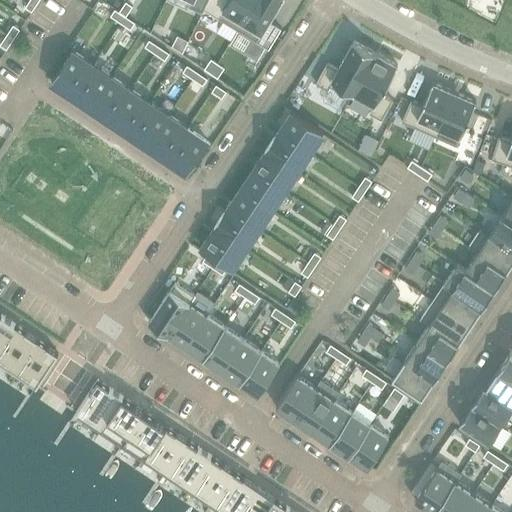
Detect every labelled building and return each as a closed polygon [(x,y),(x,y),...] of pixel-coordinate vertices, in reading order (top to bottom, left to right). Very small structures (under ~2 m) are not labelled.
[(31,11),(38,1),(37,0),(28,0),(25,6),(31,11)] [(190,0),(188,6),(202,12),(204,9),(207,0),(190,0)] [(207,0),(204,9),(218,17),(237,29),(254,0),(207,0)] [(254,0),(237,29),(256,41),(268,48),(281,28),(269,20),(281,0),(254,0)] [(125,1),(118,11),(125,15),(132,5),(125,1)] [(110,15),(120,22),(125,15),(118,11),(115,8),(110,15)] [(495,23),(500,14),(476,10),(475,13),(495,23)] [(125,15),(120,22),(130,29),(135,22),(125,15)] [(157,22),(150,32),(157,37),(164,27),(157,22)] [(6,34),(13,39),(20,28),(13,24),(6,34)] [(0,44),(6,49),(13,39),(6,34),(0,43),(0,44)] [(178,35),(172,46),(183,52),(188,40),(178,35)] [(144,46),(155,53),(159,46),(149,39),(144,46)] [(327,62),(316,83),(328,90),(330,85),(351,97),(376,52),(354,40),(338,68),(327,62)] [(169,53),(159,46),(155,53),(165,59),(169,53)] [(51,82),(71,95),(93,63),(73,50),(51,82)] [(376,52),(351,97),(371,108),(369,112),(381,119),(393,99),(382,92),(398,64),(376,52)] [(211,58),(204,68),(210,73),(217,62),(211,58)] [(224,67),(217,62),(210,73),(217,77),(224,67)] [(90,108),(111,76),(92,63),(71,95),(90,108)] [(182,71),(192,78),(197,71),(187,64),(182,71)] [(197,71),(192,78),(203,85),(207,78),(197,71)] [(109,121),(130,89),(111,76),(90,108),(109,121)] [(411,99),(401,121),(435,135),(454,91),(432,81),(422,104),(411,99)] [(226,91),(216,84),(211,91),(222,98),(226,91)] [(128,133),(149,101),(130,89),(109,121),(128,133)] [(454,91),(435,135),(457,145),(476,101),(454,91)] [(287,102),(303,113),(309,101),(293,92),(287,102)] [(147,146),(168,114),(149,101),(128,133),(147,146)] [(166,159),(187,127),(168,114),(147,146),(166,159)] [(308,156),(321,136),(289,114),(276,134),(308,156)] [(185,172),(207,140),(187,127),(166,159),(185,172)] [(295,174),(308,156),(276,134),(263,153),(295,174)] [(367,134),(359,150),(372,156),(379,140),(367,134)] [(499,136),(491,159),(511,165),(511,134),(510,140),(499,136)] [(295,174),(263,153),(251,172),(283,193),(295,174)] [(422,165),(412,158),(407,166),(417,173),(422,165)] [(443,174),(453,180),(461,167),(451,161),(443,174)] [(433,172),(422,165),(417,173),(428,180),(433,172)] [(473,173),(466,168),(460,177),(467,181),(473,173)] [(283,193),(251,172),(238,191),(270,212),(283,193)] [(365,176),(358,186),(365,190),(372,180),(365,176)] [(365,190),(358,186),(351,196),(358,200),(365,190)] [(410,187),(405,197),(420,204),(424,194),(410,187)] [(466,192),(459,187),(453,196),(460,200),(466,192)] [(257,231),(270,212),(238,191),(225,210),(257,231)] [(511,198),(501,215),(511,223),(511,198)] [(257,231),(225,210),(212,229),(245,250),(257,231)] [(333,224),(340,228),(347,218),(340,213),(333,224)] [(447,219),(441,215),(435,223),(441,228),(447,219)] [(511,223),(501,215),(489,233),(481,227),(480,228),(511,249),(511,223)] [(441,228),(435,223),(429,232),(436,236),(441,228)] [(340,228),(333,224),(326,234),(333,238),(340,228)] [(511,262),(511,249),(480,228),(468,246),(506,271),(511,262)] [(245,250),(212,229),(199,248),(207,253),(217,260),(227,267),(231,270),(245,250)] [(494,289),(506,271),(468,246),(468,247),(476,252),(465,269),(457,263),(456,264),(494,289)] [(314,251),(308,261),(314,266),(321,256),(314,251)] [(423,255),(417,251),(411,259),(417,264),(423,255)] [(212,267),(217,260),(207,253),(202,260),(212,267)] [(417,264),(411,259),(405,268),(412,272),(417,264)] [(227,267),(217,260),(212,267),(222,274),(227,267)] [(308,276),(314,266),(308,261),(301,271),(308,276)] [(412,272),(411,273),(418,278),(424,268),(417,264),(412,272)] [(456,264),(444,282),(482,307),(494,289),(456,264)] [(302,285),(295,280),(288,291),(295,295),(302,285)] [(167,334),(194,294),(176,281),(149,321),(167,334)] [(444,282),(432,300),(470,325),(482,307),(444,282)] [(235,289),(245,296),(249,289),(239,283),(235,289)] [(399,291),(393,287),(387,295),(394,300),(399,291)] [(412,307),(418,293),(408,288),(402,303),(412,307)] [(249,289),(245,296),(255,303),(259,296),(249,289)] [(185,346),(207,314),(190,302),(195,294),(194,294),(167,334),(185,346)] [(394,300),(387,295),(381,304),(388,308),(394,300)] [(470,325),(432,300),(420,318),(458,343),(470,325)] [(281,320),(285,313),(275,307),(271,313),(281,320)] [(0,345),(15,324),(0,313),(0,345)] [(285,313),(281,320),(291,327),(295,320),(285,313)] [(185,346),(203,358),(225,326),(207,314),(185,346)] [(416,341),(446,361),(458,343),(420,318),(428,324),(416,341)] [(368,323),(363,331),(369,336),(375,327),(368,323)] [(0,345),(0,359),(15,370),(36,338),(15,324),(0,345)] [(243,338),(225,326),(203,358),(221,370),(243,338)] [(369,336),(363,331),(357,340),(364,344),(369,336)] [(15,370),(37,385),(58,353),(36,338),(15,370)] [(221,370),(239,382),(261,350),(243,338),(221,370)] [(446,361),(416,341),(404,359),(434,379),(446,361)] [(331,344),(326,350),(336,357),(340,350),(331,344)] [(280,362),(261,350),(239,382),(258,395),(280,362)] [(340,350),(336,357),(346,364),(350,357),(340,350)] [(511,353),(510,351),(498,369),(511,379),(511,353)] [(434,379),(404,359),(392,378),(422,398),(434,379)] [(372,381),(376,374),(366,368),(362,374),(372,381)] [(511,379),(498,369),(486,387),(484,385),(483,386),(511,405),(511,379)] [(295,419),(321,379),(320,378),(315,386),(297,374),(276,406),(295,419)] [(376,374),(372,381),(382,388),(386,381),(376,374)] [(97,379),(76,411),(101,428),(123,396),(97,379)] [(312,431),(339,391),(321,379),(295,419),(312,431)] [(400,400),(404,393),(394,386),(390,393),(400,400)] [(511,405),(483,386),(471,404),(501,424),(511,407),(511,405)] [(330,443),(352,411),(335,399),(340,391),(339,391),(312,431),(330,443)] [(123,396),(101,428),(123,442),(144,410),(123,396)] [(459,422),(489,442),(501,424),(471,404),(459,422)] [(144,410),(123,442),(144,456),(165,424),(144,410)] [(348,455),(370,423),(352,411),(330,443),(348,455)] [(367,468),(389,435),(370,423),(348,455),(367,468)] [(165,424),(144,456),(165,470),(187,439),(165,424)] [(480,444),(470,437),(465,444),(475,450),(480,444)] [(187,439),(165,470),(190,487),(211,455),(187,439)] [(493,462),(498,456),(488,449),(483,456),(493,462)] [(211,455),(190,487),(211,501),(233,469),(211,455)] [(498,456),(493,462),(503,469),(508,462),(498,456)] [(433,511),(455,480),(437,467),(415,500),(433,511)] [(233,469),(211,501),(227,511),(234,511),(254,484),(233,469)] [(459,511),(473,492),(455,480),(433,511),(459,511)] [(254,484),(234,511),(265,511),(275,498),(254,484)] [(485,511),(491,504),(473,492),(459,511),(485,511)] [(296,511),(275,498),(265,511),(296,511)]
